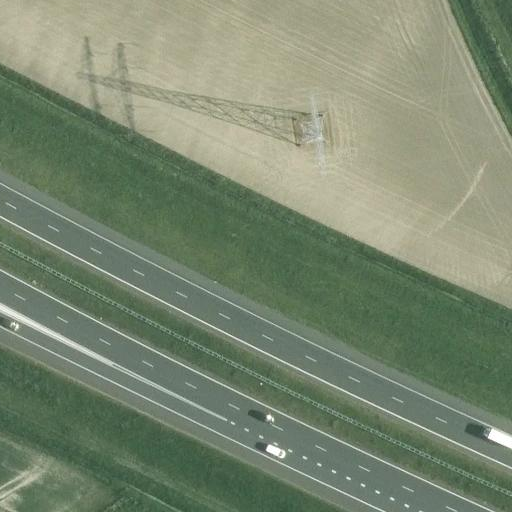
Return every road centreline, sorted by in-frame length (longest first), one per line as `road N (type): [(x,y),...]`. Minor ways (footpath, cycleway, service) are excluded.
road 1 (motorway): [(511,452),(157,283),(0,198)]
road 2 (motorway): [(0,281),(242,411)]
road 3 (motorway): [(0,304),(242,411)]
road 4 (motorway): [(242,411),(457,511)]
